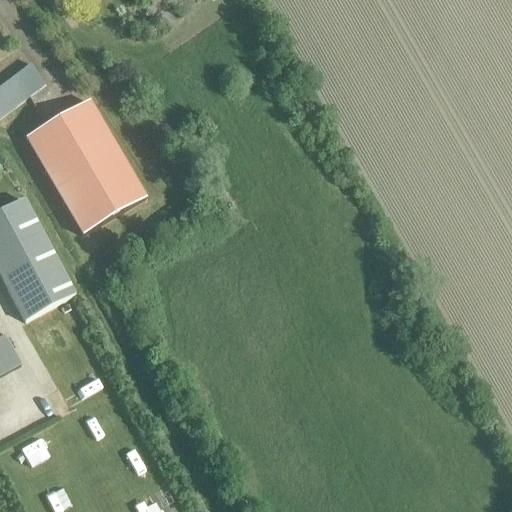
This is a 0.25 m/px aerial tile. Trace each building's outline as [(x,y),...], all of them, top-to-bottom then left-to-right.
[(0,86),(0,119),(44,88),(28,66),(0,86)] [(22,138),(79,234),(142,197),(85,101),(22,138)] [(0,212),(0,279),(24,324),(72,295),(21,200),(0,212)] [(41,316),(53,338),(63,332),(51,310),(41,316)] [(0,338),(0,377),(20,367),(5,336),(0,338)] [(85,385),(107,378),(104,368),(82,375),(85,385)] [(173,502),(184,497),(178,484),(167,489),(173,502)] [(161,511),(149,485),(137,491),(147,511),(161,511)]
